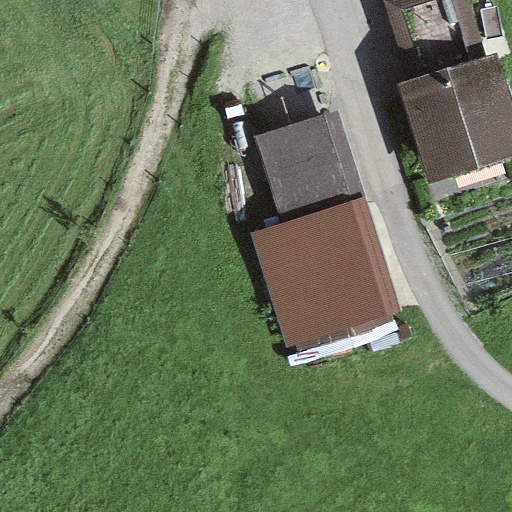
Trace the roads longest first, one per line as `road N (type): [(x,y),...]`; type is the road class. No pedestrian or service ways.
road 1 (track): [(0,426),(92,325),(219,59),(296,0)]
road 2 (track): [(334,0),(438,326),(511,389)]
